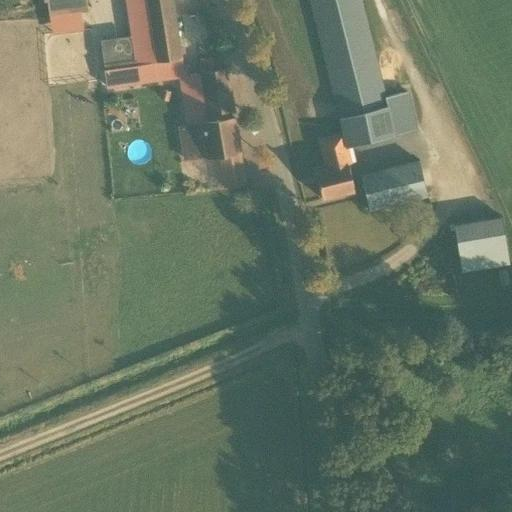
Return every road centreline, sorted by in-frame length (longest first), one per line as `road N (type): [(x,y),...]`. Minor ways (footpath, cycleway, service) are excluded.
road 1 (unclassified): [(325,511),(309,331),(273,140),(218,0)]
road 2 (track): [(309,331),(0,452)]
